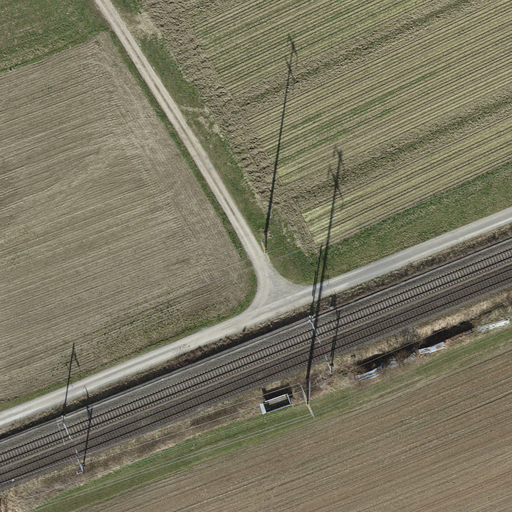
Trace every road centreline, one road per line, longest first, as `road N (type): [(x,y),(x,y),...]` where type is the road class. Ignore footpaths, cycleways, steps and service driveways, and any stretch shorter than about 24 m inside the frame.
road 1 (track): [(511,214),(0,426)]
road 2 (track): [(280,308),(96,0)]
